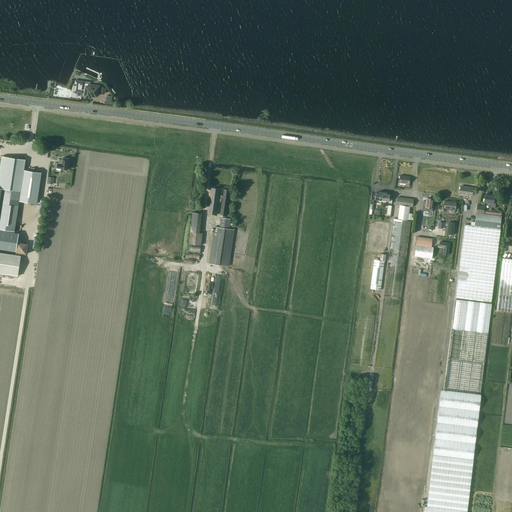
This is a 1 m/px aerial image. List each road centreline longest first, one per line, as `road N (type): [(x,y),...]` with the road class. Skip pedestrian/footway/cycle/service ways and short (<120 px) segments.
road 1 (secondary): [(0,97),(511,166)]
road 2 (track): [(0,464),(27,288)]
